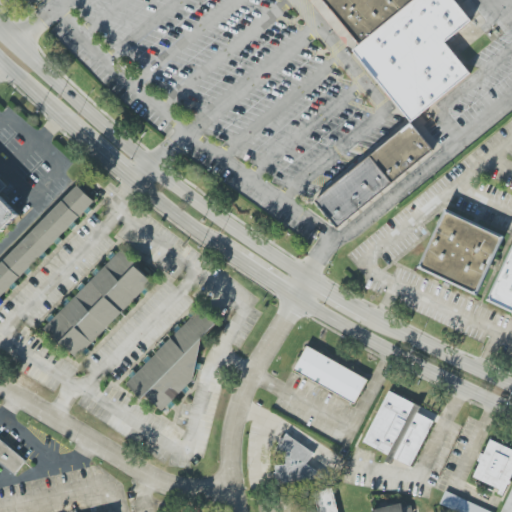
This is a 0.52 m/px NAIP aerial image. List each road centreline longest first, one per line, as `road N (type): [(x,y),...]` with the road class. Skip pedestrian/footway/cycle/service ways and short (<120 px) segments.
road 1 (residential): [(7,66),(0,71),(17,395),(154,477),(197,488),(232,485)]
road 2 (secondary): [(313,280),(152,168),(51,75)]
road 3 (residential): [(313,280),(237,408),(238,511)]
road 4 (secondary): [(300,300),(511,410)]
road 5 (secondary): [(511,385),(362,310)]
road 6 (secondary): [(139,184),(247,265)]
